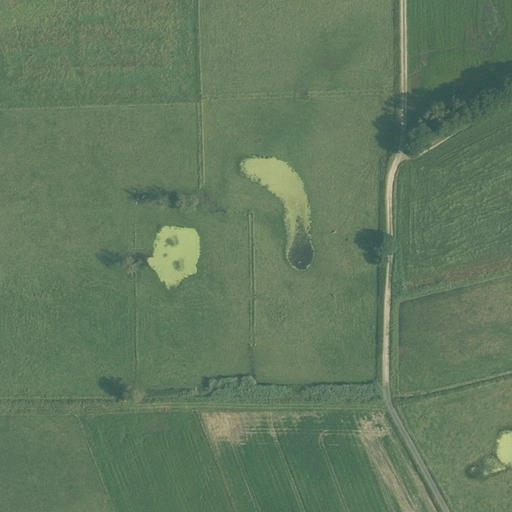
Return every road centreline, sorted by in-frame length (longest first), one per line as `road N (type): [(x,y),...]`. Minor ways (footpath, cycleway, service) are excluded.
road 1 (track): [(446,511),(385,389),(390,171),(405,142),(401,0)]
road 2 (track): [(398,158),(511,104)]
